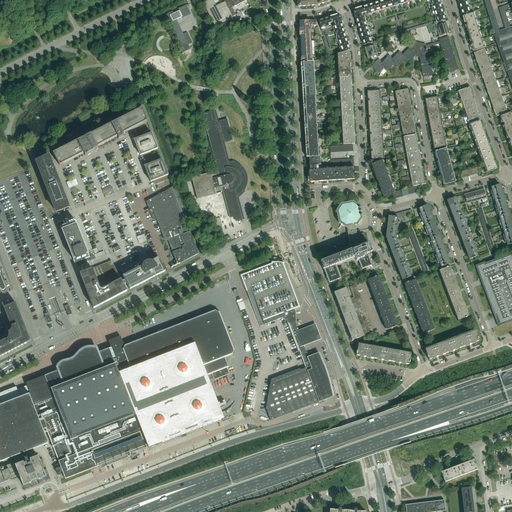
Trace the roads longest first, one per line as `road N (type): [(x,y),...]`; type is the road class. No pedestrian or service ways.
road 1 (trunk): [(511,380),(197,489)]
road 2 (residential): [(345,409),(37,511)]
road 3 (secondary): [(3,369),(248,241)]
road 4 (secondary): [(272,0),(286,224)]
road 5 (trunk): [(176,511),(382,438)]
road 6 (secondary): [(295,225),(281,16)]
road 7 (residential): [(447,0),(506,174)]
road 8 (residential): [(425,372),(377,241),(379,212)]
road 9 (residential): [(435,194),(413,84),(357,84)]
road 10 (residential): [(435,194),(492,347)]
road 11 (unclassified): [(0,72),(144,0)]
road 12 (trunk): [(382,438),(511,391)]
road 13 (trunk): [(382,438),(511,405)]
